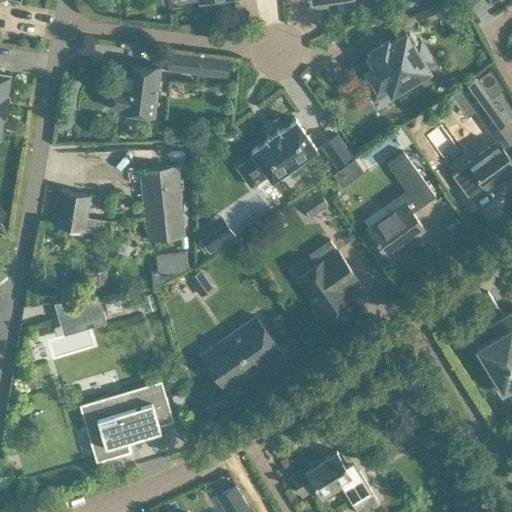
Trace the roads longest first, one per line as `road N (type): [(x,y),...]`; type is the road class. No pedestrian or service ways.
road 1 (residential): [(105,506),(208,459),(511,247)]
road 2 (residential): [(8,330),(65,29)]
road 3 (residential): [(65,29),(277,55)]
